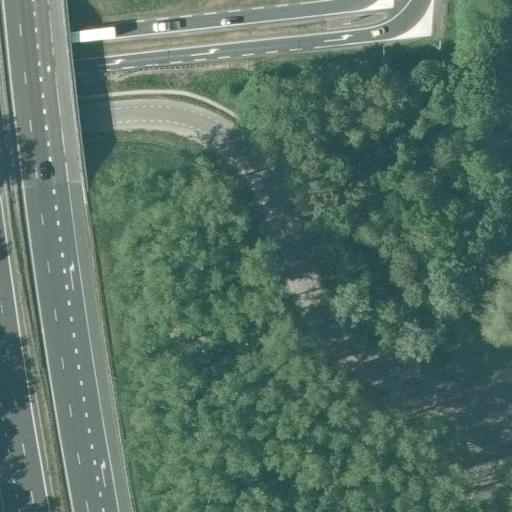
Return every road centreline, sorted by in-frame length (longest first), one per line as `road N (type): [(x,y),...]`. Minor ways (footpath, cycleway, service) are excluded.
road 1 (tertiary): [(505,421),(372,374),(345,355),(306,296),(287,219),(265,176),(243,149),(205,125),(156,116),(0,127)]
road 2 (motorway): [(88,511),(49,282),(16,0)]
road 3 (primary): [(0,75),(384,33),(421,0)]
road 4 (primary): [(351,6),(0,43)]
road 5 (motorway): [(0,296),(35,511)]
